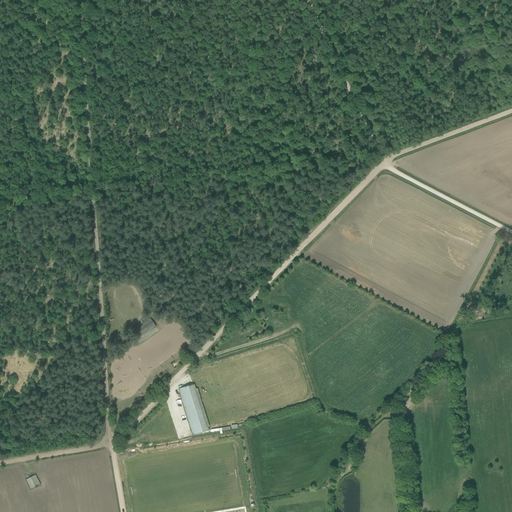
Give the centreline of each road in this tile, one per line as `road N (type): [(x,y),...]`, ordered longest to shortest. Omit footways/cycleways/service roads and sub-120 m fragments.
road 1 (track): [(109,442),(384,163)]
road 2 (track): [(109,442),(92,195)]
road 3 (track): [(92,195),(79,0)]
road 4 (track): [(308,0),(384,163)]
road 5 (track): [(511,232),(384,163)]
road 6 (track): [(384,163),(511,111)]
